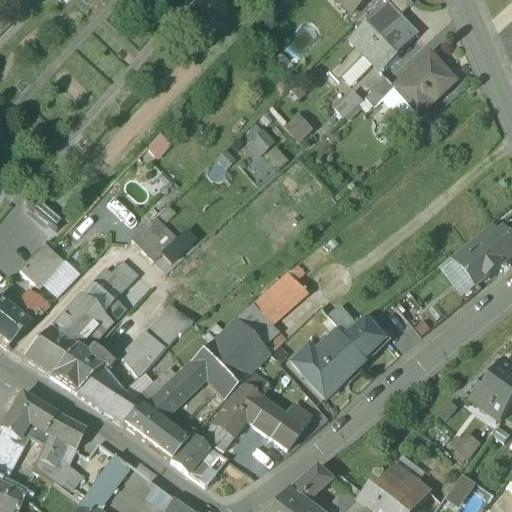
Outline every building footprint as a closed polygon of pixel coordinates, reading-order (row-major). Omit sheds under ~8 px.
[(339,0),(347,8),(355,0),(356,0),(360,4),(363,0),(339,0)] [(388,5),(368,24),(366,22),(350,37),(356,44),(366,54),(382,71),(398,55),(396,53),(416,34),(388,5)] [(366,54),(356,44),(329,70),(338,80),(366,54)] [(430,53),(392,86),(393,88),(418,113),(454,79),(430,53)] [(384,78),(364,96),(372,106),(393,88),(392,86),(384,78)] [(352,89),(334,105),(343,115),(361,99),(352,89)] [(303,115),(289,102),(278,114),(293,127),(303,115)] [(165,134),(154,124),(142,138),(154,148),(165,134)] [(277,146),(266,136),(258,145),(269,155),(277,146)] [(216,156),(209,150),(197,164),(203,170),(216,156)] [(16,211),(7,222),(27,236),(35,226),(16,211)] [(490,224),(462,246),(469,254),(470,255),(497,233),(496,232),(490,224)] [(168,245),(148,225),(131,241),(151,262),(168,245)] [(497,233),(470,255),(469,254),(458,262),(474,283),(511,252),(511,233),(509,230),(505,233),(501,228),(496,232),(497,233)] [(41,249),(19,274),(31,285),(53,259),(41,249)] [(110,275),(104,270),(91,284),(111,302),(112,301),(113,301),(135,278),(120,264),(110,275)] [(286,274),(253,307),(274,329),(308,296),(286,274)] [(111,302),(91,284),(80,297),(104,318),(108,314),(104,310),(111,302)] [(0,344),(6,350),(46,310),(28,295),(11,313),(0,303),(0,344)] [(80,297),(22,361),(49,379),(73,351),(74,351),(82,342),(104,318),(80,297)] [(111,302),(104,310),(108,314),(116,321),(124,312),(113,301),(112,301),(111,302)] [(161,304),(136,332),(142,337),(161,353),(175,337),(179,337),(189,328),(161,304)] [(357,328),(340,307),(327,319),(344,338),(357,328)] [(250,308),(235,322),(250,338),(265,325),(250,308)] [(357,328),(344,338),(361,357),(382,339),(366,321),(357,328)] [(241,343),(228,329),(220,336),(233,350),(241,343)] [(361,357),(344,338),(343,339),(337,332),(314,354),(308,347),(290,364),(323,399),(363,359),(361,357)] [(220,336),(189,364),(204,381),(213,391),(223,402),(254,370),(233,350),(220,336)] [(142,337),(119,361),(137,380),(144,374),(147,369),(161,353),(142,337)] [(73,351),(49,379),(75,397),(101,374),(105,361),(92,350),(85,358),(74,351),(73,351)] [(109,365),(105,361),(101,374),(104,378),(109,365)] [(511,369),(502,363),(490,381),(488,379),(472,401),(501,422),(511,406),(511,369)] [(189,364),(159,392),(175,408),(204,381),(189,364)] [(101,374),(75,397),(111,421),(131,403),(120,395),(104,378),(101,374)] [(248,378),(240,388),(225,408),(244,422),(286,452),(300,432),(281,418),(258,402),(264,389),(248,378)] [(152,385),(131,403),(139,409),(159,392),(152,385)] [(290,408),(264,389),(258,402),(281,418),(290,408)] [(223,402),(213,391),(208,399),(217,410),(223,402)] [(159,392),(139,409),(159,425),(175,408),(159,392)] [(56,419),(22,397),(0,433),(0,449),(19,459),(26,442),(44,450),(48,440),(45,437),(56,419)] [(131,403),(111,421),(121,428),(139,409),(131,403)] [(309,419),(294,403),(290,408),(281,418),(300,432),(309,419)] [(225,408),(202,441),(221,454),(244,422),(225,408)] [(139,409),(121,428),(158,456),(174,437),(163,428),(159,425),(139,409)] [(85,435),(56,419),(45,437),(48,440),(64,450),(73,455),(85,435)] [(187,429),(178,440),(185,445),(191,439),(195,434),(187,429)] [(82,441),(89,451),(103,441),(96,431),(82,441)] [(464,466),(481,445),(467,433),(450,455),(464,466)] [(174,437),(158,456),(170,464),(185,445),(178,440),(174,437)] [(185,445),(170,464),(186,476),(206,452),(191,439),(185,445)] [(44,450),(33,475),(38,478),(46,483),(56,465),(64,450),(48,440),(44,450)] [(19,459),(0,449),(0,488),(6,491),(19,459)] [(88,494),(80,507),(86,511),(99,511),(129,471),(114,460),(88,494)] [(80,482),(56,465),(46,483),(53,487),(68,499),(78,486),(80,482)] [(318,470),(287,497),(303,510),(332,485),(318,470)] [(421,511),(431,499),(394,471),(379,489),(374,486),(356,504),(366,511),(421,511)] [(445,500),(459,510),(477,486),(463,476),(445,500)] [(88,494),(78,486),(68,499),(79,506),(88,494)] [(14,511),(20,500),(0,489),(0,511),(14,511)] [(158,511),(183,511),(154,490),(146,502),(158,511)] [(303,510),(287,497),(274,511),(306,511),(303,510)] [(431,499),(421,511),(439,511),(442,508),(431,499)]
